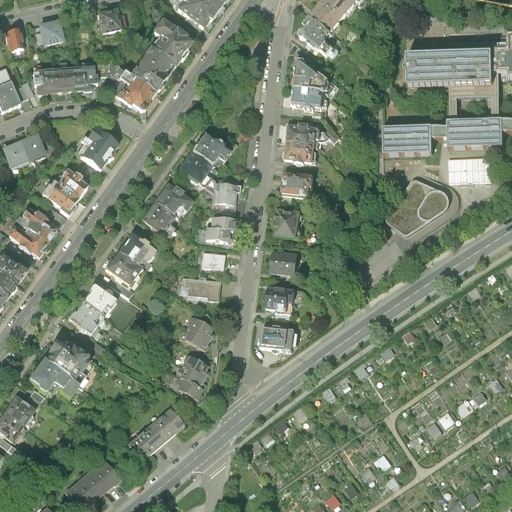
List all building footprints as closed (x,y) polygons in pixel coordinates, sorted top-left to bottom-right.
[(181,9),(188,0),(175,0),(181,4),(179,7),(181,9)] [(227,5),(225,3),(227,0),(188,0),(181,9),(208,29),(227,5)] [(359,5),(352,0),(328,0),(315,17),(319,21),(335,34),(359,5)] [(121,9),(101,13),(102,14),(104,23),(106,33),(131,27),(128,15),(123,16),(121,9)] [(97,25),(104,23),(102,14),(96,16),(97,25)] [(330,41),(335,34),(319,21),(310,33),(309,32),(306,32),(304,35),(304,37),(307,40),(309,39),(310,39),(332,57),(338,50),(331,44),(332,42),(330,41)] [(196,46),(166,23),(158,33),(167,40),(157,53),(179,69),(196,46)] [(60,24),(39,28),(40,35),(43,48),(44,51),(65,47),(60,24)] [(6,37),(10,56),(25,53),(23,42),(21,34),(6,37)] [(43,48),(40,35),(34,37),(37,49),(43,48)] [(499,56),(499,62),(499,75),(511,75),(511,80),(511,40),(510,41),(510,56),(504,56),(499,56)] [(23,42),(25,53),(31,52),(28,41),(23,42)] [(449,55),(491,54),(491,62),(499,62),(499,56),(498,45),(448,46),(449,55)] [(158,96),(179,69),(157,53),(155,51),(135,78),(158,96)] [(492,88),(491,62),(491,54),(449,55),(443,55),(406,57),(407,90),(450,89),(492,88)] [(301,61),(299,79),(319,82),(324,76),(309,65),(310,62),(301,61)] [(450,107),(451,123),(459,123),(459,101),(492,100),(493,121),(501,121),(499,88),(499,75),(499,62),(491,62),(492,88),(450,89),(450,107)] [(145,113),(146,113),(147,112),(148,112),(149,111),(149,110),(151,112),(155,107),(152,104),(158,96),(135,78),(115,63),(114,65),(113,72),(135,88),(134,90),(126,93),(122,99),(133,108),(136,104),(142,108),(142,110),(142,111),(143,111),(143,112),(145,113)] [(97,66),(98,69),(98,78),(111,77),(113,72),(114,65),(97,66)] [(98,69),(79,70),(80,92),(99,91),(98,78),(98,69)] [(7,112),(8,113),(26,105),(25,102),(20,90),(11,70),(0,74),(0,75),(4,84),(0,85),(0,95),(2,100),(7,112)] [(79,70),(60,71),(62,94),(80,92),(79,70)] [(43,95),(62,94),(60,71),(41,72),(43,95)] [(325,74),(324,76),(319,82),(299,79),(298,88),(300,89),(326,92),(330,92),(337,99),(345,90),(325,74)] [(28,86),(20,90),(25,102),(33,99),(28,86)] [(319,109),(318,117),(327,118),(328,110),(326,110),(328,99),(325,98),(326,92),(300,89),(298,106),(319,109)] [(511,120),(503,121),(501,121),(501,133),(511,132),(511,120)] [(451,123),(446,123),(446,129),(446,141),(447,151),(487,150),(502,151),(501,133),(501,121),(493,121),(459,123),(451,123)] [(294,125),(292,143),(324,147),(326,132),(323,130),(321,130),(322,128),(294,125)] [(336,129),(331,134),(340,144),(345,139),(336,129)] [(436,130),(430,130),(430,142),(443,142),(444,141),(446,141),(446,129),(436,130)] [(430,130),(383,131),(383,140),(383,159),(431,158),(430,142),(430,130)] [(93,146),(82,160),(99,173),(117,149),(95,133),(87,142),(93,146)] [(208,134),(195,153),(218,168),(224,160),(228,163),(235,152),(208,134)] [(38,139),(21,146),(28,165),(45,158),(38,139)] [(322,164),(324,147),(292,143),(290,160),(322,164)] [(10,171),(28,165),(21,146),(3,152),(10,171)] [(195,153),(183,169),(206,186),(218,168),(195,153)] [(59,180),(53,187),(77,204),(86,191),(79,186),(81,183),(75,178),(74,180),(66,175),(61,181),(59,180)] [(318,178),(290,175),(288,195),(313,198),(314,189),(317,189),(318,178)] [(66,219),(77,204),(53,187),(46,182),(42,188),(46,191),(41,198),(61,212),(59,214),(66,219)] [(158,202),(179,217),(184,210),(192,215),(201,203),(172,183),(158,202)] [(386,221),(386,224),(386,226),(405,241),(408,241),(447,216),(450,211),(450,205),(448,200),(443,196),(416,183),(412,185),(408,190),(397,204),(386,221)] [(218,184),(216,206),(239,208),(240,194),(244,194),(244,187),(218,184)] [(179,217),(158,202),(144,222),(173,243),(181,232),(173,226),(179,217)] [(52,225),(60,231),(66,223),(50,210),(46,215),(54,222),(52,225)] [(305,214),(283,211),(280,236),(301,239),(305,214)] [(22,229),(31,235),(47,247),(56,234),(49,229),(50,227),(37,218),(36,219),(27,213),(22,220),(26,223),(22,229)] [(240,231),(241,220),(217,218),(216,229),(236,231),(240,231)] [(235,242),(236,231),(216,229),(211,229),(210,240),(235,242)] [(37,260),(47,247),(31,235),(26,241),(13,232),(8,239),(20,248),(19,249),(28,255),(29,254),(37,260)] [(135,235),(122,253),(142,267),(147,261),(152,265),(160,253),(135,235)] [(7,249),(1,256),(10,263),(15,256),(7,249)] [(142,267),(122,253),(109,272),(120,279),(134,289),(147,271),(142,267)] [(229,270),(230,256),(208,253),(206,268),(229,270)] [(303,256),(279,253),(276,273),(293,275),(300,276),(303,256)] [(2,258),(0,261),(0,276),(16,289),(27,274),(18,268),(16,269),(2,258)] [(0,295),(7,301),(16,289),(0,276),(0,295)] [(223,303),(226,282),(186,277),(184,298),(223,303)] [(115,286),(133,299),(138,292),(134,289),(120,279),(115,286)] [(97,286),(84,303),(106,320),(120,303),(97,286)] [(274,290),(271,309),(283,311),(282,313),(296,315),(299,293),(274,290)] [(93,338),(106,320),(84,303),(71,321),(93,338)] [(191,328),(195,330),(214,336),(218,330),(197,318),(191,328)] [(262,327),(268,328),(280,329),(281,323),(263,320),(262,327)] [(424,325),(427,333),(435,330),(431,321),(424,325)] [(280,329),(268,328),(265,349),(286,352),(287,343),(290,343),(292,331),(280,329)] [(216,338),(214,336),(195,330),(188,341),(208,352),(216,338)] [(45,362),(82,388),(99,364),(62,338),(45,362)] [(101,344),(97,349),(108,358),(113,352),(101,344)] [(192,356),(187,366),(209,378),(214,368),(192,356)] [(82,388),(45,362),(29,383),(39,390),(49,397),(53,400),(59,392),(72,402),(82,388)] [(181,376),(187,379),(203,388),(209,378),(187,366),(181,376)] [(209,391),(203,388),(187,379),(181,389),(203,402),(209,391)] [(496,380),(487,386),(494,397),(504,391),(496,380)] [(39,390),(29,404),(39,412),(49,397),(39,390)] [(474,410),(485,401),(479,393),(468,402),(474,410)] [(6,414),(28,430),(40,413),(39,412),(29,404),(18,397),(6,414)] [(467,401),(454,409),(460,419),(473,411),(467,401)] [(146,462),(190,428),(176,410),(132,444),(146,462)] [(28,430),(6,414),(0,422),(0,436),(15,447),(28,430)] [(437,420),(444,432),(454,425),(447,414),(437,420)] [(426,429),(431,437),(438,433),(433,424),(426,429)] [(420,436),(409,443),(415,452),(426,445),(420,436)] [(382,457),(373,463),(381,474),(390,468),(382,457)] [(88,511),(125,482),(108,462),(72,492),(88,511)] [(367,486),(375,480),(367,469),(359,475),(367,486)] [(350,501),(358,495),(351,485),(343,491),(350,501)] [(472,509),(480,502),(470,492),(463,499),(472,509)] [(333,496),(323,503),(330,511),(332,511),(341,506),(333,496)] [(448,506),(451,511),(462,511),(455,501),(448,506)]
